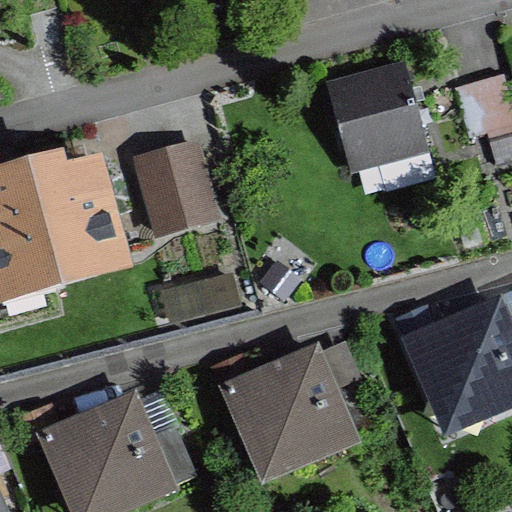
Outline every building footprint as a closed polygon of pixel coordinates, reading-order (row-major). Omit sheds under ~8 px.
[(398,81),(329,97),(344,165),(414,149),(398,81)] [(511,134),(498,90),(457,103),(471,151),(511,138),(511,134)] [(194,154),(132,171),(151,239),(213,221),(194,154)] [(0,344),(131,310),(102,196),(62,206),(60,198),(0,213),(0,344)] [(511,355),(493,309),(395,349),(432,437),(511,403),(511,355)] [(308,356),(208,394),(243,484),(342,446),(308,356)] [(126,413),(29,447),(51,511),(134,511),(158,504),(126,413)]
